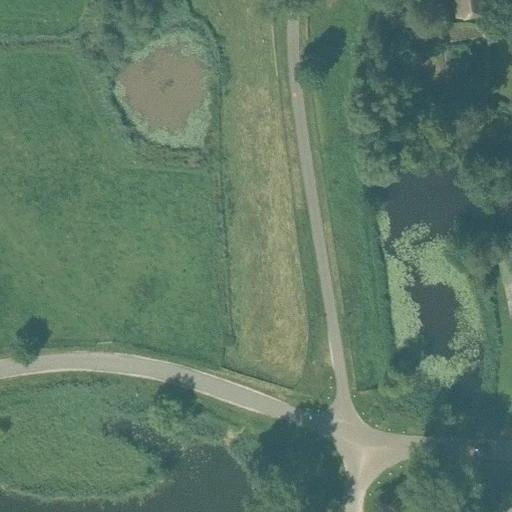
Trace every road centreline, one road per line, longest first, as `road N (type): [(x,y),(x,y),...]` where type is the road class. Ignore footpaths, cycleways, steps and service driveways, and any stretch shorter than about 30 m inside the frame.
road 1 (unclassified): [(349,435),(300,128),(294,0)]
road 2 (unclassified): [(0,369),(108,362),(176,376),(349,435)]
road 3 (unclassified): [(511,453),(349,435)]
